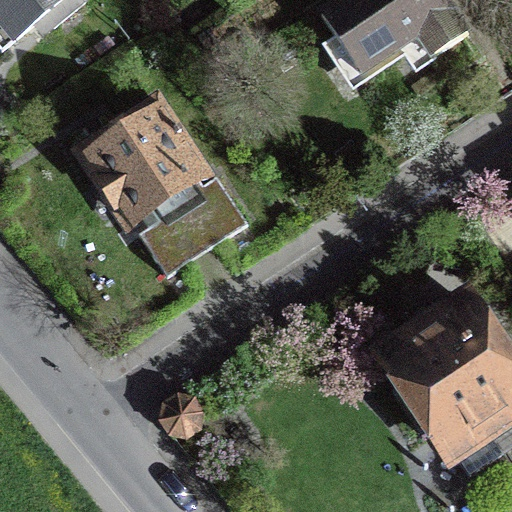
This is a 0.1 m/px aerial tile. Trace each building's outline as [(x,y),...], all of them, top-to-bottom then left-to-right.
[(0,0),(0,57),(6,65),(88,0),(0,0)] [(440,0),(349,0),(315,23),(361,92),(390,72),(419,54),(431,71),(471,45),(440,0)] [(157,118),(75,170),(100,209),(126,250),(187,212),(213,252),(249,229),(218,180),(203,189),(157,118)] [(455,466),(497,439),(503,449),(508,445),(511,450),(511,330),(478,279),(427,312),(375,345),(455,466)] [(171,433),(176,438),(183,440),(190,440),(196,438),(202,434),(205,428),(207,422),(207,415),(205,408),(200,403),(195,400),(188,398),(181,399),(174,402),(169,407),(166,413),(165,421),(167,428),(171,433)]
